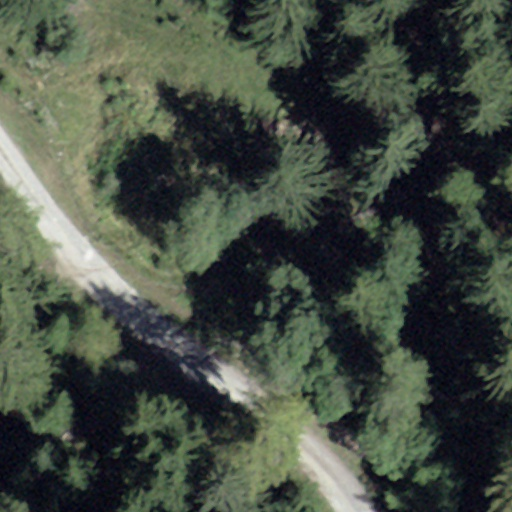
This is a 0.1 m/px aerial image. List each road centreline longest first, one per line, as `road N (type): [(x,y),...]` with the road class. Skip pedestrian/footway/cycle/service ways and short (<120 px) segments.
road 1 (track): [(118,312),(44,231),(0,166)]
road 2 (track): [(259,424),(145,342),(118,312)]
road 3 (track): [(351,511),(340,482),(259,424)]
